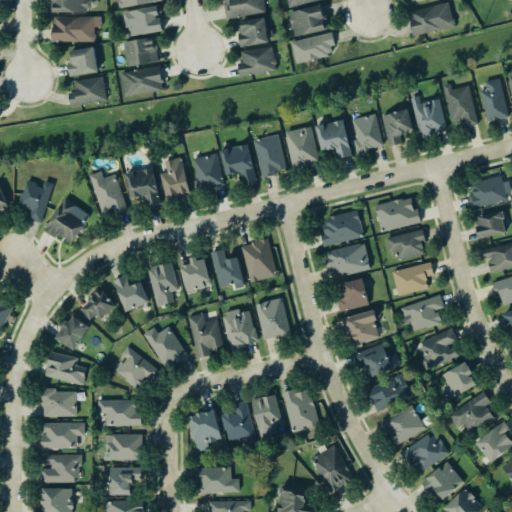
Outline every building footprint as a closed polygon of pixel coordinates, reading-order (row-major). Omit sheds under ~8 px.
[(52,0),(53,11),(91,11),(91,0),(52,0)] [(222,0),(226,18),(266,12),(263,0),(222,0)] [(408,12),(414,37),(455,25),(448,1),(408,12)] [(327,29),(322,5),(289,11),(293,36),(327,29)] [(163,32),(160,7),(124,10),(127,35),(163,32)] [(52,17),(53,42),(95,41),(95,27),(101,27),(101,16),(52,17)] [(242,47),(268,42),(264,17),(237,22),(242,47)] [(294,62),(331,57),(329,46),(334,45),(333,34),(291,39),(294,62)] [(127,67),(158,60),(153,36),(123,42),(127,67)] [(70,49),(71,61),(68,62),(69,75),(97,72),(95,47),(70,49)] [(239,75),(276,71),(273,47),(241,50),(242,62),(238,62),(239,75)] [(164,89),(159,65),(120,73),(125,98),(164,89)] [(106,101),(103,77),(74,80),(75,92),(69,92),(70,105),(106,101)] [(486,89),(480,91),(487,122),(508,117),(499,78),(484,81),(486,89)] [(464,127),(477,124),(469,85),(451,89),(450,83),(443,85),(451,122),(463,119),(464,127)] [(439,98),(419,103),(418,96),(411,97),(420,137),(447,131),(439,98)] [(399,134),(414,131),(408,108),(381,115),(389,147),(401,144),(399,134)] [(352,118),(356,151),(382,148),(377,114),(352,118)] [(316,126),(322,151),(336,148),(338,158),(352,155),(344,119),(316,126)] [(292,169),(319,164),(311,126),(285,131),(292,169)] [(260,177),(285,173),(279,135),(255,138),(260,177)] [(227,175),(240,172),(243,182),(257,179),(248,143),(221,150),(227,175)] [(196,190),(222,186),(217,154),(193,157),(197,179),(195,179),(196,190)] [(166,201),(190,196),(182,157),(165,160),(167,172),(160,173),(166,201)] [(125,173),(130,199),(145,196),(146,206),(161,204),(154,167),(125,173)] [(102,214),(114,210),(115,215),(127,211),(115,174),(103,178),(101,171),(89,175),(102,214)] [(506,193),(509,193),(504,174),(469,184),(472,194),(468,196),(471,209),(507,199),(506,193)] [(41,223),(53,183),(44,180),(43,185),(26,180),(17,207),(30,211),(28,219),(41,223)] [(0,212),(8,209),(0,185),(0,212)] [(43,229),(56,238),(59,234),(71,243),(91,215),(66,197),(43,229)] [(375,205),(381,232),(421,222),(418,207),(413,209),(410,197),(375,205)] [(323,246),(363,236),(357,210),(322,218),(326,231),(320,233),(323,246)] [(507,233),(502,210),(476,215),(480,238),(507,233)] [(424,256),(420,231),(386,236),(388,252),(396,251),(397,260),(424,256)] [(249,282),(276,276),(268,239),(241,245),(249,282)] [(511,267),(511,242),(484,249),(488,272),(511,267)] [(370,270),(365,244),(327,250),(331,276),(370,270)] [(211,252),(218,287),(233,284),(235,288),(245,286),(238,256),(226,259),(224,249),(211,252)] [(211,286),(204,258),(193,261),(193,263),(180,266),(186,292),(211,286)] [(398,296),(428,288),(425,277),(434,275),(430,261),(392,272),(398,296)] [(173,302),(171,291),(178,289),(172,262),(147,268),(156,306),(173,302)] [(126,312),(149,302),(141,281),(130,286),(126,275),(113,280),(126,312)] [(511,275),(493,282),(501,306),(511,302),(511,275)] [(342,297),(336,299),(339,312),(368,304),(362,278),(339,284),(342,297)] [(115,311),(101,289),(87,297),(90,302),(82,307),(89,320),(97,315),(100,319),(115,311)] [(400,307),(403,317),(408,315),(413,331),(441,322),(438,309),(443,307),(440,295),(400,307)] [(281,297),(254,304),(264,342),(291,334),(281,297)] [(0,330),(12,307),(1,301),(1,302),(0,301),(0,330)] [(221,312),(230,349),(257,343),(249,310),(240,312),(239,308),(221,312)] [(345,333),(350,332),(353,345),(380,337),(373,310),(341,319),(345,333)] [(187,316),(198,357),(225,350),(217,318),(205,322),(203,312),(187,316)] [(74,350),(90,327),(71,314),(56,338),(74,350)] [(157,333),(154,327),(143,333),(165,369),(187,356),(169,326),(157,333)] [(426,369),(458,356),(453,343),(456,342),(451,328),(415,343),(426,369)] [(392,369),(383,343),(352,354),(357,368),(366,364),(371,377),(392,369)] [(139,388),(145,379),(151,383),(160,368),(126,347),(121,354),(125,356),(115,373),(139,388)] [(76,365),(77,358),(50,351),(44,375),(82,385),(87,368),(76,365)] [(477,385),(467,362),(441,373),(446,385),(441,387),(446,399),(477,385)] [(367,389),(375,411),(411,397),(403,375),(367,389)] [(76,391),(56,392),(56,388),(42,388),(42,416),(76,416),(76,391)] [(282,392),(291,432),(318,426),(309,389),(296,392),(295,389),(282,392)] [(464,424),(469,433),(494,418),(487,405),(491,403),(483,392),(447,414),(456,429),(464,424)] [(259,437),(283,433),(276,394),(252,399),(259,437)] [(141,425),(140,399),(98,400),(98,413),(106,413),(106,426),(141,425)] [(256,441),(245,400),(231,404),(233,411),(221,414),(228,443),(246,438),(247,443),(256,441)] [(395,444),(425,429),(413,405),(383,420),(395,444)] [(188,416),(197,452),(209,449),(207,442),(222,439),(214,410),(188,416)] [(476,442),(492,463),(511,446),(511,441),(505,434),(509,430),(502,421),(476,442)] [(84,447),(83,422),(41,423),(41,448),(84,447)] [(448,455),(437,432),(399,450),(407,466),(413,463),(417,471),(448,455)] [(104,460),(141,459),(141,434),(103,434),(104,460)] [(310,458),(329,492),(353,479),(334,445),(310,458)] [(80,454),(46,455),(46,467),(41,467),(41,483),(80,482),(80,454)] [(511,457),(502,467),(511,478),(511,457)] [(442,500),(463,482),(446,461),(421,482),(430,493),(434,490),(442,500)] [(135,479),(141,479),(141,467),(109,467),(109,495),(135,494),(135,479)] [(194,467),(195,482),(197,482),(197,493),(239,492),(238,478),(230,479),(230,467),(194,467)] [(42,511),(72,511),(72,488),(42,487),(42,511)] [(278,511),(314,511),(315,505),(305,505),(306,488),(279,487),(278,511)] [(104,511),(144,511),(144,500),(104,501),(104,511)] [(208,511),(250,511),(250,501),(208,500),(208,511)]
